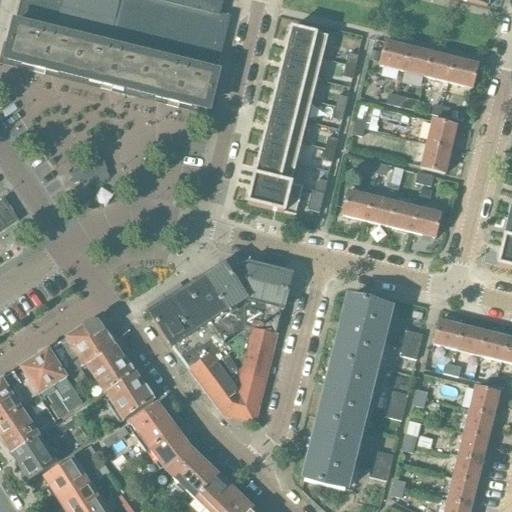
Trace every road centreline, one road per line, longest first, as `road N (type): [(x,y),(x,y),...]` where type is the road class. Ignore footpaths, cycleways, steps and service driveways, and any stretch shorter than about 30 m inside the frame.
road 1 (residential): [(264,479),(63,248)]
road 2 (residential): [(511,51),(452,289)]
road 3 (residential): [(264,479),(320,256)]
road 4 (residential): [(202,227),(119,218),(63,248)]
road 5 (residential): [(452,289),(320,256)]
road 6 (residential): [(202,227),(232,109)]
road 7 (residential): [(320,256),(202,227)]
road 8 (residential): [(63,248),(0,145)]
